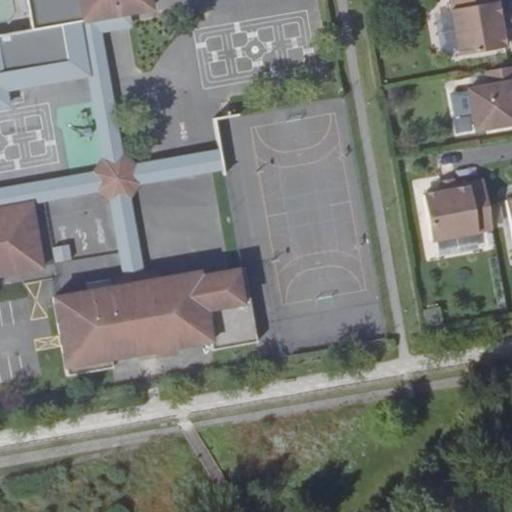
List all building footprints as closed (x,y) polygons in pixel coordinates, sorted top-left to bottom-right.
[(0,102),(1,103),(0,102),(0,0),(29,0),(34,26),(0,76),(0,79),(69,68),(61,22),(132,9),(130,0),(0,0),(0,272),(45,265),(34,201),(23,203),(23,207),(12,208),(11,205),(0,206),(0,102)] [(504,14),(501,0),(448,0),(459,55),(505,47),(502,29),(499,17),(504,16),(504,14)] [(504,14),(504,16),(499,17),(502,29),(511,28),(509,13),(504,14)] [(0,76),(34,26),(0,32),(0,102),(1,103),(0,99),(0,76)] [(511,66),(485,71),(487,86),(467,89),(475,131),(511,124),(511,66)] [(453,185),(454,189),(441,192),(423,195),(431,241),(492,230),(483,179),(453,185)] [(439,182),(441,192),(454,189),(453,185),(455,184),(453,179),(439,182)] [(214,349),(258,341),(253,310),(248,310),(246,302),(252,302),(245,267),(200,275),(200,271),(162,278),(160,270),(141,273),(142,277),(129,279),(129,276),(98,281),(99,289),(60,295),(67,334),(72,333),(73,342),(69,343),(74,374),(91,371),(89,362),(139,353),(138,348),(156,345),(158,355),(175,352),(174,347),(212,340),(214,349)]
